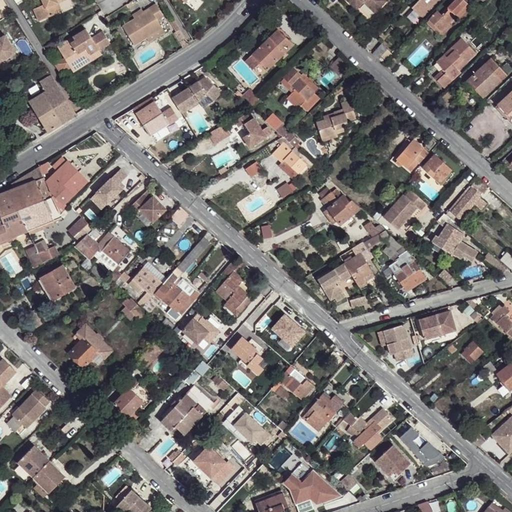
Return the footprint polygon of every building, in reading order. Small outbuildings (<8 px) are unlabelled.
[(34,10),(39,22),(56,14),(53,5),(58,3),(66,0),(42,0),(44,5),(34,10)] [(347,0),(357,8),(364,1),(375,12),(386,0),(347,0)] [(456,0),(449,8),(450,9),(443,16),(439,11),(428,22),(435,29),(438,26),(439,26),(441,25),(445,28),(450,22),(457,15),(467,5),(469,3),(465,0),(456,0)] [(56,14),(61,12),(58,3),(53,5),(56,14)] [(467,5),(457,15),(460,18),(470,8),(467,5)] [(132,21),(121,27),(132,46),(165,26),(153,6),(143,13),(143,15),(132,21)] [(130,16),(132,21),(143,15),(143,13),(141,10),(130,16)] [(450,22),(445,28),(447,31),(453,25),(450,22)] [(180,46),(186,42),(175,25),(172,27),(175,32),(173,33),(180,46)] [(438,26),(435,29),(442,36),(445,33),(443,30),(445,28),(441,25),(439,26),(438,26)] [(278,29),(271,37),(274,40),(281,32),(278,29)] [(59,51),(70,70),(82,62),(91,57),(90,55),(88,51),(95,47),(98,50),(99,52),(109,45),(102,32),(91,39),(86,31),(73,38),(75,42),(59,51)] [(268,70),(294,45),(281,32),(274,40),(271,37),(253,54),(245,61),(253,70),(260,62),(268,70)] [(0,61),(15,52),(4,35),(0,37),(0,61)] [(75,42),(73,38),(58,48),(59,51),(75,42)] [(139,49),(148,44),(145,38),(136,44),(139,49)] [(457,51),(449,58),(449,59),(458,51),(466,60),(465,61),(466,62),(469,65),(479,55),(465,40),(455,48),(457,51)] [(53,41),(42,47),(47,54),(57,48),(57,47),(53,41)] [(374,54),(380,59),(383,56),(389,49),(384,44),(374,54)] [(88,51),(90,55),(98,50),(95,47),(88,51)] [(447,55),(449,58),(457,51),(455,48),(447,55)] [(449,59),(458,67),(465,61),(466,60),(458,51),(449,59)] [(447,73),(454,80),(462,73),(461,71),(458,67),(449,59),(449,58),(447,55),(438,63),(444,70),(447,73)] [(470,81),(484,97),(508,75),(493,59),(470,81)] [(465,61),(458,67),(461,71),(469,65),(466,62),(465,61)] [(72,73),(84,65),(82,62),(70,70),(72,73)] [(286,78),(288,80),(285,83),(309,108),(312,104),(319,97),(314,92),(319,88),(304,73),(301,76),(294,69),(286,78)] [(438,81),(447,73),(444,70),(435,78),(438,81)] [(438,81),(445,89),(454,80),(447,73),(438,81)] [(47,90),(58,84),(52,74),(41,82),(47,90)] [(199,83),(174,100),(182,112),(200,100),(199,99),(206,94),(213,100),(222,90),(205,76),(197,81),(199,83)] [(197,81),(172,97),(174,100),(199,83),(197,81)] [(49,131),(77,114),(76,113),(58,84),(47,90),(30,100),(49,131)] [(235,93),(244,100),(247,97),(249,99),(255,93),(250,89),(243,95),(238,91),(235,93)] [(373,102),(379,108),(389,97),(383,91),(373,102)] [(255,93),(249,99),(247,97),(244,100),(251,107),(260,98),(255,93)] [(511,93),(499,105),(509,117),(511,115),(511,114),(511,93)] [(200,100),(204,106),(213,100),(206,94),(199,99),(200,100)] [(153,97),(133,109),(136,114),(155,102),(153,97)] [(146,129),(151,136),(178,119),(171,107),(162,113),(155,102),(136,114),(141,121),(146,129)] [(317,123),(323,140),(338,135),(336,131),(344,129),(343,126),(349,125),(348,123),(357,120),(351,102),(342,105),(344,110),(335,113),(335,114),(336,117),(325,121),(317,123)] [(379,108),(373,102),(370,106),(376,111),(379,108)] [(508,118),(509,117),(499,105),(496,108),(506,120),(508,118)] [(275,113),(266,122),(276,131),(280,126),(281,127),(285,123),(275,113)] [(243,138),(250,149),(266,139),(265,138),(266,136),(272,133),(268,127),(262,131),(253,118),(250,120),(247,114),(236,121),(245,137),(243,138)] [(136,124),(141,132),(146,129),(141,121),(136,124)] [(280,126),(276,131),(283,138),(288,133),(281,127),(280,126)] [(225,127),(211,136),(217,147),(231,138),(227,130),(225,127)] [(283,139),(295,149),(302,143),(291,132),(283,139)] [(293,179),(306,165),(310,169),(313,166),(295,149),(283,139),(279,142),(282,145),(273,156),(281,163),(278,166),(293,179)] [(414,140),(410,145),(419,153),(424,157),(428,153),(414,140)] [(402,163),(411,171),(418,163),(414,159),(419,153),(410,145),(398,159),(399,160),(402,163)] [(424,168),(435,155),(432,152),(420,165),(424,168)] [(424,157),(419,153),(414,159),(418,163),(424,157)] [(451,170),(435,155),(424,168),(427,171),(430,168),(436,173),(442,179),(451,170)] [(53,167),(58,172),(68,162),(63,156),(53,167)] [(249,175),(261,171),(258,161),(246,165),(249,175)] [(0,216),(5,222),(0,224),(0,243),(1,242),(1,240),(29,230),(54,220),(63,217),(59,209),(87,181),(68,162),(58,172),(47,183),(43,174),(40,169),(39,166),(33,170),(37,180),(16,188),(0,193),(0,216)] [(436,173),(430,168),(427,171),(433,177),(436,173)] [(121,169),(96,193),(107,204),(123,189),(118,185),(121,182),(128,176),(121,169)] [(13,182),(16,188),(37,180),(33,170),(13,182)] [(433,177),(427,171),(423,175),(430,182),(434,178),(433,177)] [(445,182),(442,179),(436,173),(433,177),(434,178),(441,185),(445,182)] [(450,211),(461,219),(474,203),(474,204),(479,197),(481,199),(489,188),(477,179),(450,211)] [(285,189),(279,193),(283,201),(290,197),(285,189)] [(403,196),(383,218),(396,230),(416,208),(418,210),(424,203),(411,191),(405,198),(403,196)] [(107,204),(96,193),(93,196),(104,207),(107,204)] [(138,211),(141,209),(153,223),(167,211),(154,197),(150,201),(144,195),(133,205),(138,211)] [(474,204),(481,210),(487,204),(481,199),(479,197),(474,204)] [(344,198),(328,209),(337,221),(340,226),(360,212),(353,202),(350,205),(344,198)] [(328,209),(324,213),(332,224),(337,221),(328,209)] [(456,225),(461,219),(450,211),(446,216),(449,218),(451,220),(456,225)] [(177,213),(171,220),(180,228),(186,221),(177,213)] [(444,214),(439,220),(443,224),(449,218),(446,216),(444,214)] [(83,239),(88,233),(91,231),(94,228),(82,216),(69,230),(76,238),(80,235),(82,238),(83,239)] [(436,236),(432,242),(452,255),(453,254),(462,260),(465,256),(474,262),(480,253),(460,241),(465,233),(463,231),(456,225),(451,220),(448,225),(439,238),(436,236)] [(87,257),(89,258),(93,253),(99,247),(99,245),(95,242),(96,241),(94,239),(100,233),(95,227),(94,228),(91,231),(83,239),(75,246),(83,253),(87,257)] [(385,231),(364,244),(367,249),(368,250),(370,248),(383,240),(383,241),(385,240),(389,237),(385,231)] [(111,233),(110,234),(122,245),(123,244),(111,233)] [(110,234),(99,247),(120,265),(131,251),(123,244),(122,245),(110,234)] [(397,252),(401,256),(407,252),(390,236),(389,237),(385,240),(387,241),(386,242),(397,252)] [(176,271),(181,275),(211,242),(205,238),(176,271)] [(41,244),(36,246),(39,253),(44,250),(41,244)] [(30,247),(37,266),(44,263),(39,253),(36,246),(36,245),(30,247)] [(44,263),(60,254),(55,245),(48,249),(49,250),(45,252),(44,250),(39,253),(44,263)] [(361,246),(354,250),(358,257),(345,265),(353,278),(362,292),(369,288),(366,283),(373,279),(375,278),(368,266),(376,262),(372,254),(368,250),(367,249),(364,251),(361,246)] [(99,247),(93,253),(114,271),(120,265),(99,247)] [(87,257),(83,253),(81,251),(74,257),(80,264),(87,257)] [(407,291),(426,279),(414,262),(416,260),(407,252),(401,256),(397,259),(398,261),(390,266),(407,291)] [(501,260),(511,268),(511,266),(511,256),(507,253),(501,260)] [(488,266),(500,276),(506,269),(499,262),(491,256),(485,262),(488,266)] [(89,258),(87,257),(81,264),(88,271),(90,269),(95,264),(89,258)] [(56,298),(56,299),(76,287),(63,264),(43,276),(56,298)] [(95,264),(90,269),(102,280),(107,275),(95,264)] [(148,264),(144,268),(163,285),(167,280),(148,264)] [(353,278),(345,265),(318,281),(331,302),(333,301),(344,295),(339,287),(337,284),(343,280),(345,283),(353,278)] [(144,268),(134,280),(138,283),(133,288),(139,293),(143,289),(147,292),(137,303),(143,308),(163,285),(144,268)] [(169,292),(175,285),(180,280),(183,277),(181,275),(176,271),(163,286),(169,292)] [(122,275),(115,283),(119,286),(126,279),(126,278),(125,277),(124,273),(122,275)] [(218,293),(237,310),(241,306),(245,310),(253,300),(239,288),(244,282),(234,273),(218,293)] [(43,276),(38,278),(48,294),(50,293),(53,299),(56,298),(43,276)] [(376,283),(373,279),(366,283),(369,288),(376,283)] [(192,297),(196,300),(199,296),(180,280),(175,285),(190,298),(192,297)] [(190,298),(175,285),(169,292),(162,300),(172,309),(178,313),(183,308),(186,311),(196,300),(192,297),(190,298)] [(156,294),(162,300),(169,292),(163,286),(156,294)] [(48,299),(49,303),(56,299),(56,298),(53,299),(50,293),(48,294),(50,298),(48,299)] [(344,295),(333,301),(335,304),(346,298),(344,295)] [(370,311),(373,310),(366,298),(353,306),(357,313),(368,307),(370,311)] [(128,308),(135,316),(141,311),(141,310),(132,300),(131,302),(129,300),(124,303),(128,308)] [(143,309),(149,313),(156,305),(150,300),(143,309)] [(471,301),(466,302),(475,311),(478,308),(471,301)] [(490,319),(511,340),(511,325),(504,317),(509,312),(504,306),(490,319)] [(130,321),(135,316),(128,308),(123,313),(130,321)] [(178,313),(172,309),(168,314),(174,318),(178,313)] [(290,346),(306,331),(285,310),(269,325),(290,346)] [(420,320),(425,340),(456,331),(451,312),(420,320)] [(481,319),(475,312),(471,317),(477,323),(481,319)] [(198,347),(204,340),(209,335),(215,340),(220,334),(207,322),(206,323),(198,317),(183,333),(198,347)] [(105,347),(99,353),(104,358),(105,358),(114,349),(86,321),(77,330),(78,331),(85,339),(91,333),(105,347)] [(171,332),(173,330),(166,323),(164,326),(171,332)] [(405,324),(384,330),(388,342),(391,354),(395,353),(397,361),(414,356),(405,324)] [(384,330),(379,332),(383,344),(388,342),(384,330)] [(85,339),(78,331),(75,334),(82,341),(85,339)] [(105,347),(91,333),(85,339),(99,353),(105,347)] [(209,335),(204,340),(210,345),(215,340),(209,335)] [(243,338),(232,350),(242,358),(238,363),(246,369),(248,366),(258,375),(264,369),(258,364),(263,358),(257,353),(261,348),(253,340),(249,344),(243,338)] [(98,354),(99,353),(85,339),(82,341),(70,354),(84,368),(98,354)] [(173,343),(179,349),(181,347),(179,345),(178,344),(178,343),(175,340),(173,343)] [(473,341),(465,350),(474,359),(482,351),(473,341)] [(155,344),(140,360),(146,365),(161,351),(155,344)] [(470,363),(474,359),(465,350),(461,354),(470,363)] [(0,383),(2,386),(5,382),(11,377),(16,371),(3,359),(0,362),(0,383)] [(490,362),(484,367),(490,375),(495,372),(496,370),(490,362)] [(511,362),(497,374),(510,390),(511,388),(511,362)] [(107,376),(113,382),(124,370),(118,364),(107,376)] [(280,381),(283,384),(302,401),(305,399),(306,400),(314,392),(313,390),(315,387),(308,381),(303,387),(291,376),(295,371),(291,368),(280,381)] [(194,369),(184,381),(190,386),(200,375),(194,369)] [(303,387),(308,381),(295,371),(291,376),(303,387)] [(228,385),(217,374),(212,379),(223,390),(228,385)] [(129,388),(114,404),(128,418),(140,406),(144,402),(147,398),(151,394),(135,379),(129,385),(132,388),(130,389),(129,388)] [(283,384),(280,381),(271,391),(275,394),(283,384)] [(0,406),(11,394),(3,386),(6,383),(5,382),(2,386),(0,383),(0,406)] [(194,385),(165,417),(175,427),(184,435),(202,416),(214,403),(194,385)] [(39,388),(16,413),(24,421),(30,426),(48,407),(46,406),(51,400),(39,388)] [(239,394),(229,404),(243,417),(253,407),(239,394)] [(319,432),(329,422),(330,422),(345,404),(335,396),(331,402),(324,395),(312,408),(315,411),(307,422),(319,432)] [(151,402),(147,398),(144,402),(140,406),(144,409),(151,402)] [(303,419),(307,422),(315,411),(312,408),(303,419)] [(371,428),(367,431),(379,444),(383,440),(378,435),(394,419),(384,409),(368,424),(371,428)] [(9,420),(17,428),(24,421),(16,413),(9,420)] [(344,422),(339,427),(343,429),(343,428),(352,434),(353,433),(356,434),(359,435),(361,433),(352,427),(358,421),(351,415),(345,423),(344,422)] [(511,450),(511,415),(492,434),(509,453),(511,450)] [(171,431),(175,427),(165,417),(160,422),(171,431)] [(358,421),(352,427),(361,433),(367,426),(360,418),(358,421)] [(370,451),(379,444),(367,431),(354,443),(360,449),(365,445),(370,451)] [(14,457),(34,477),(50,461),(30,441),(14,457)] [(224,462),(206,445),(191,461),(209,478),(224,462)] [(394,447),(377,463),(394,482),(397,479),(401,475),(411,465),(394,447)] [(169,459),(173,463),(179,456),(176,454),(175,453),(169,459)] [(50,461),(34,477),(39,483),(50,493),(66,476),(50,461)] [(311,473),(302,464),(292,474),(301,483),(311,473)] [(292,474),(282,484),(290,492),(295,506),(316,498),(322,504),(337,501),(332,494),(311,473),(301,483),(292,474)] [(340,482),(346,488),(353,481),(347,475),(340,482)] [(353,481),(346,488),(351,493),(358,487),(353,481)] [(50,493),(39,483),(35,487),(45,498),(50,493)] [(127,495),(122,490),(116,497),(121,501),(116,506),(122,511),(125,511),(129,508),(133,511),(147,511),(152,507),(132,489),(127,495)] [(283,492),(255,502),(259,511),(285,511),(284,507),(288,505),(283,492)] [(430,511),(426,502),(417,505),(420,511),(430,511)] [(503,511),(491,502),(488,506),(496,511),(511,511),(505,508),(503,511)]
